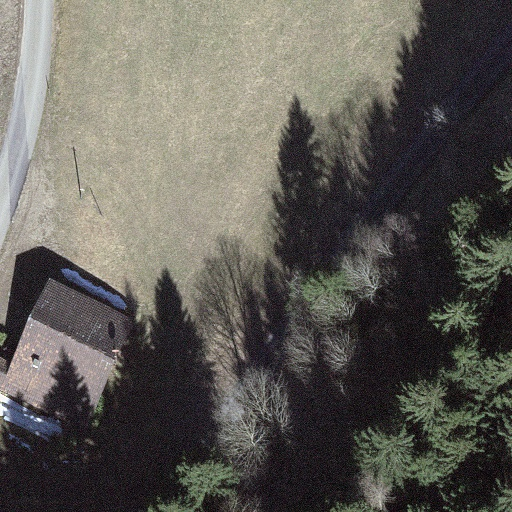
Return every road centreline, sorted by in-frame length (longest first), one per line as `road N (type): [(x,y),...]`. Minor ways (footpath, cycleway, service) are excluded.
road 1 (unclassified): [(511,48),(443,126),(153,511)]
road 2 (unclassified): [(0,212),(27,111),(40,0)]
